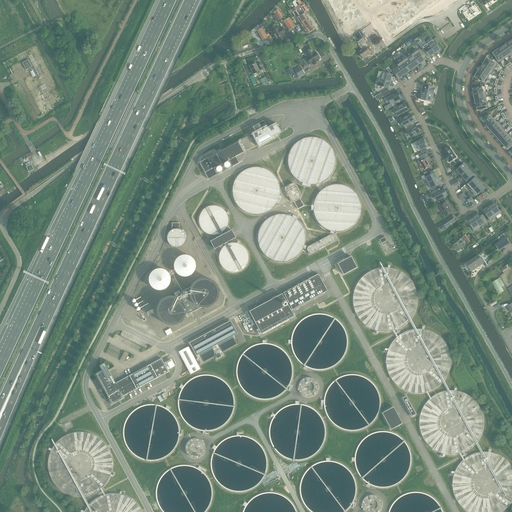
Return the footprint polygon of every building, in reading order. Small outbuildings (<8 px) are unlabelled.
[(293,2),(293,3),(295,7),(292,9),(294,11),(300,8),(304,12),(308,10),(303,3),(302,3),(300,0),(297,2),(297,1),(295,0),(293,2)] [(348,1),(340,7),(344,13),(352,7),(348,1)] [(413,4),(409,8),(415,17),(420,13),(413,4)] [(476,4),(463,13),(469,22),(482,12),(476,4)] [(296,16),(300,23),(308,18),(304,12),(300,8),(294,11),(292,13),(295,17),(296,16)] [(409,8),(404,11),(411,20),(415,17),(409,8)] [(278,10),(275,12),(276,14),(280,20),(283,17),(278,10)] [(404,11),(400,14),(407,23),(411,20),(404,11)] [(356,12),(348,18),(352,24),(360,18),(356,12)] [(400,14),(396,17),(402,26),(407,23),(400,14)] [(396,17),(392,20),(398,29),(402,26),(396,17)] [(290,18),(287,20),(292,28),(295,26),(293,23),(292,21),(290,18)] [(315,29),(308,18),(300,23),(307,34),(315,29)] [(360,18),(352,24),(356,30),(365,24),(360,18)] [(290,30),(292,28),(287,20),(284,22),(290,30)] [(392,20),(388,23),(394,32),(398,29),(392,20)] [(267,37),(270,36),(265,28),(265,27),(266,26),(264,23),(258,26),(260,29),(257,31),(259,34),(258,35),(260,38),(261,37),(262,40),(264,39),(265,40),(267,39),(268,39),(267,38),(267,37)] [(388,23),(383,26),(389,35),(394,32),(388,23)] [(285,38),(283,35),(286,33),(282,27),(279,29),(278,28),(272,32),(278,42),(285,38)] [(355,35),(354,36),(356,40),(358,41),(365,36),(362,31),(355,35)] [(365,41),(363,38),(357,42),(359,44),(358,45),(362,50),(359,52),(363,58),(371,53),(366,47),(368,46),(365,42),(365,41)] [(440,50),(433,40),(428,43),(435,53),(440,50)] [(428,43),(420,49),(425,56),(428,54),(430,57),(435,53),(428,43)] [(508,55),(509,56),(511,53),(511,51),(507,44),(506,44),(505,44),(506,44),(505,45),(502,47),(508,55)] [(508,55),(502,47),(500,48),(499,49),(498,49),(498,50),(504,58),(504,59),(509,56),(508,55)] [(306,58),(303,60),(307,67),(310,65),(312,63),(313,64),(318,61),(318,60),(320,59),(318,57),(319,56),(317,53),(316,54),(315,52),(313,53),(312,52),(313,52),(311,49),(305,52),(308,57),(306,58)] [(420,49),(413,54),(414,56),(420,64),(425,60),(423,58),(425,56),(420,49)] [(504,58),(498,50),(497,50),(496,51),(493,53),(499,61),(500,62),(504,59),(504,58)] [(408,58),(415,68),(420,64),(414,56),(413,54),(408,58)] [(408,58),(403,61),(410,71),(415,68),(408,58)] [(493,68),(494,70),(498,65),(496,64),(487,58),(485,61),(485,62),(484,62),(485,62),(484,63),(493,68)] [(22,63),(26,70),(32,67),(28,60),(22,63)] [(403,61),(398,65),(405,75),(410,71),(403,61)] [(260,73),(263,71),(262,68),(259,70),(256,63),(249,66),(253,75),(260,72),(260,73)] [(490,73),(491,74),(494,70),(493,68),(484,63),(483,63),(483,64),(483,65),(481,67),(490,73)] [(398,65),(392,69),(395,73),(399,79),(405,75),(398,65)] [(487,77),(488,79),(489,78),(488,78),(490,74),(491,74),(490,73),(481,67),(479,70),(479,71),(478,71),(479,71),(478,72),(487,77)] [(299,77),(305,73),(302,69),(296,72),(299,77)] [(390,82),(393,75),(382,72),(380,79),(379,79),(390,82)] [(487,77),(478,72),(477,72),(477,73),(477,74),(475,76),(476,77),(484,82),(485,83),(488,79),(487,77)] [(389,88),(390,82),(379,79),(377,85),(389,88)] [(422,92),(434,95),(435,87),(424,85),(422,92)] [(432,102),(434,95),(422,92),(420,99),(432,102)] [(387,97),(393,107),(396,105),(401,102),(399,100),(402,98),(399,93),(394,95),(393,94),(391,95),(387,97)] [(396,105),(393,107),(398,116),(408,110),(405,103),(398,107),(396,105)] [(486,103),(476,105),(476,106),(476,107),(477,111),(480,110),(480,111),(484,110),(483,109),(487,108),(488,108),(487,103),(486,103)] [(416,120),(413,116),(412,116),(411,114),(400,120),(406,129),(414,125),(413,122),(416,120)] [(493,119),(494,118),(490,114),(489,115),(487,116),(484,118),(484,119),(482,121),(485,123),(485,124),(486,125),(493,119)] [(493,119),(486,125),(487,125),(486,126),(487,126),(490,129),(496,123),(498,121),(497,122),(494,118),(493,119)] [(280,132),(275,123),(267,128),(263,121),(252,127),(255,132),(251,134),(259,147),(273,139),(272,137),(280,132)] [(496,123),(490,129),(492,131),(492,132),(493,132),(493,133),(500,127),(502,125),(498,121),(496,123)] [(415,127),(414,125),(406,129),(410,137),(414,135),(415,136),(421,133),(418,126),(415,127)] [(500,127),(493,133),(494,133),(493,134),(494,134),(495,135),(497,137),(503,131),(505,129),(502,125),(500,127)] [(503,131),(497,137),(499,139),(500,140),(499,140),(500,141),(500,140),(500,141),(507,135),(509,133),(508,134),(505,130),(505,129),(503,131)] [(507,135),(500,141),(501,142),(502,143),(504,145),(511,139),(511,137),(511,136),(509,133),(507,135)] [(246,137),(237,142),(243,152),(252,147),(246,137)] [(288,156),(288,164),(290,171),(295,177),(302,182),(310,184),(319,183),(325,180),(331,175),(334,168),(336,161),(335,154),(332,148),(328,143),(322,139),(316,137),(310,137),(305,138),(299,140),(292,147),(288,156)] [(424,139),(417,142),(420,151),(428,148),(424,139)] [(235,156),(243,152),(237,142),(199,162),(208,179),(239,163),(235,156)] [(448,146),(442,151),(445,155),(447,158),(446,158),(449,162),(450,162),(456,158),(452,151),(449,147),(448,146)] [(425,156),(418,160),(419,163),(422,167),(420,168),(422,171),(430,167),(428,163),(427,162),(429,161),(425,156)] [(464,164),(457,170),(462,176),(469,169),(464,164)] [(233,186),(233,194),(235,201),(240,208),(246,212),(254,214),(263,213),(269,210),(275,205),(279,198),(280,192),(279,184),(276,178),(273,174),(266,169),(261,167),(255,167),(249,168),(243,171),(237,177),(233,186)] [(469,169),(462,176),(467,181),(474,175),(469,169)] [(439,178),(436,172),(426,178),(428,183),(439,178)] [(472,191),(481,183),(476,177),(468,184),(473,190),(472,191)] [(435,187),(442,183),(439,178),(428,183),(431,189),(433,192),(436,190),(435,187)] [(293,202),(294,202),(298,209),(304,205),(300,199),(300,198),(301,196),(295,184),(293,182),(284,187),(285,190),(291,201),(293,202)] [(313,203),(313,211),(315,218),(320,224),(326,229),(335,231),(344,230),(350,227),(356,222),(359,215),(361,208),(360,200),(357,194),(353,190),(347,186),(341,184),(335,183),(329,184),(324,187),(317,194),(313,203)] [(476,196),(485,188),(481,183),(472,191),(476,196)] [(447,195),(444,189),(439,192),(437,189),(436,190),(433,192),(432,192),(437,201),(447,195)] [(443,212),(446,216),(453,212),(446,202),(440,206),(443,212)] [(494,203),(489,207),(496,217),(501,213),(500,211),(499,210),(494,203)] [(203,209),(200,213),(198,217),(199,223),(201,227),(204,231),(207,232),(211,233),(215,233),(220,232),(223,230),(226,226),(227,222),(227,217),(225,212),(222,208),(220,207),(216,205),(212,205),(207,206),(203,209)] [(489,207),(484,210),(490,220),(496,217),(489,207)] [(488,222),(483,215),(480,216),(478,213),(473,216),(473,217),(480,227),(488,222)] [(258,234),(258,242),(260,249),(265,255),(271,260),(279,262),(288,261),(294,258),(300,253),(304,246),(305,239),(304,232),(301,225),(298,221),(291,217),(286,215),(280,215),(274,216),(268,218),(262,225),(258,234)] [(455,220),(452,216),(442,223),(445,227),(455,220)] [(480,227),(473,217),(468,221),(471,226),(469,228),(472,233),(473,233),(475,231),(475,230),(480,227)] [(167,239),(168,242),(169,244),(171,246),(175,247),(178,247),(182,245),(184,243),(186,239),(185,236),(184,233),(182,231),(180,230),(177,229),(174,229),(171,230),(168,233),(167,236),(167,239)] [(231,229),(210,241),(214,249),(235,237),(231,229)] [(454,245),(458,251),(465,246),(463,242),(465,240),(468,244),(472,241),(467,234),(463,236),(463,237),(459,239),(460,240),(454,245)] [(333,235),(330,235),(308,246),(306,249),(309,254),(335,240),(333,235)] [(510,242),(507,237),(499,242),(497,244),(500,249),(510,242)] [(223,246),(220,250),(218,255),(219,260),(221,265),(224,268),(227,270),(231,271),(235,271),(240,269),(243,267),(245,263),(247,260),(247,254),(245,249),(242,246),(240,244),(236,243),(232,242),(227,243),(223,246)] [(174,270),(177,274),(179,275),(182,277),(188,276),(192,274),(194,271),(196,268),(196,264),(195,260),(193,258),(189,255),(187,254),(181,255),(178,257),(176,258),(174,262),(173,266),(174,270)] [(479,255),(468,263),(469,265),(468,266),(472,271),(473,270),(474,270),(475,270),(475,269),(475,268),(480,265),(483,263),(484,263),(484,262),(483,262),(479,255)] [(351,256),(337,264),(343,275),(357,267),(351,256)] [(504,273),(511,267),(509,263),(501,269),(504,273)] [(354,307),(357,314),(361,320),(367,325),(373,329),(383,331),(394,330),(402,326),(409,321),(413,315),(416,309),(418,302),(417,295),(415,287),(412,281),(409,277),(404,272),(397,269),(391,267),(386,266),(380,267),(373,268),(367,272),(361,277),(358,281),(354,289),(353,297),(354,307)] [(149,283),(152,287),(154,289),(157,290),(163,290),(167,288),(169,285),(171,281),(171,278),(170,274),(168,271),(164,269),(162,268),(156,268),(153,270),(151,272),(149,276),(148,279),(149,283)] [(283,293),(288,301),(292,310),(327,291),(318,274),(285,292),(283,293)] [(194,282),(192,286),(190,290),(191,296),(193,301),(196,304),(199,306),(203,307),(207,307),(212,305),(214,303),(217,299),(219,295),(219,290),(217,285),(214,282),(212,280),(208,278),(204,278),(199,279),(194,282)] [(492,283),(499,295),(502,293),(499,289),(505,286),(500,278),(492,283)] [(190,288),(191,287),(174,296),(175,296),(176,296),(177,297),(178,297),(179,298),(180,299),(181,298),(183,301),(183,302),(184,303),(184,304),(185,305),(185,306),(186,308),(186,309),(186,310),(186,311),(186,313),(185,314),(185,315),(184,316),(187,315),(201,307),(200,306),(199,306),(198,306),(197,305),(196,304),(195,304),(194,303),(193,302),(192,301),(192,300),(191,299),(190,298),(189,294),(189,293),(189,291),(189,290),(190,289),(190,288)] [(294,316),(286,302),(282,294),(249,311),(253,319),(261,334),(294,316)] [(160,300),(157,304),(156,308),(156,314),(158,318),(161,322),(164,323),(168,324),(172,324),(177,323),(180,321),(183,317),(184,313),(184,308),(183,303),(180,300),(177,298),(173,296),(170,296),(164,297),(160,300)] [(248,313),(245,314),(252,326),(254,325),(248,313)] [(299,360),(306,366),(312,369),(320,370),(328,369),(335,365),(341,360),(345,354),(347,347),(347,338),(345,331),(341,324),(336,319),(330,316),(322,314),(314,314),(306,317),(299,323),(294,330),(292,337),(292,345),(294,354),(299,360)] [(230,320),(222,325),(189,342),(196,355),(237,333),(232,323),(230,320)] [(386,369),(389,376),(394,383),(399,388),(406,391),(416,393),(426,392),(435,389),(441,384),(446,378),(449,371),(450,364),(450,357),(448,349),(445,343),(442,339),(436,334),(430,331),(424,329),(419,329),(413,329),(406,331),(399,334),(394,339),(391,344),(387,351),(385,360),(386,369)] [(244,390),(251,395),(258,398),(265,399),(273,398),(280,394),(286,390),(290,383),(292,376),(293,367),(290,360),(286,353),(281,349),(276,345),(267,343),(260,344),(251,347),(244,352),(240,359),(237,366),(237,375),(239,383),(244,390)] [(188,346),(178,351),(180,356),(190,374),(200,369),(190,351),(188,346)] [(124,351),(120,358),(125,361),(129,353),(124,351)] [(115,383),(107,367),(95,373),(105,392),(104,393),(105,395),(107,394),(112,404),(123,398),(123,396),(168,372),(161,358),(115,383)] [(331,421),(338,426),(345,429),(352,430),(360,429),(368,425),(373,421),(377,414),(380,407),(380,398),(378,391),(374,384),(369,380),(363,376),(355,374),(347,375),(339,378),(332,383),(327,390),(325,397),(324,406),(327,414),(331,421)] [(185,421),(192,427),(199,429),(206,430),(215,429),(222,426),(227,421),(232,414),(234,407),(234,399),(232,391),(228,385),(223,380),(217,377),(209,375),(201,375),(193,378),(186,383),(181,390),(179,397),(178,406),(181,414),(185,421)] [(420,430),(423,438),(427,444),(433,449),(439,452),(449,454),(460,453),(468,450),(475,445),(479,439),(482,432),(484,425),(484,418),(482,410),(479,404),(475,400),(470,395),(463,392),(457,390),(452,390),(446,390),(440,392),(433,395),(428,400),(424,405),(421,412),(419,421),(420,430)] [(412,416),(415,414),(406,396),(402,398),(412,416)] [(276,450),(283,456),(290,458),(297,459),(306,458),(313,455),(318,450),(323,443),(325,436),(325,427),(323,420),(319,414),(314,409),(308,406),(300,403),(292,404),(284,407),(277,412),(272,419),(270,426),(270,435),(272,443),(276,450)] [(130,451),(137,456),(144,459),(151,460),(160,459),(167,455),(172,451),(177,444),(179,437),(179,428),(177,421),(173,414),(168,410),(162,406),(154,404),(146,405),(138,408),(131,413),(126,420),(124,427),(123,436),(126,444),(130,451)] [(391,429),(402,423),(393,407),(382,413),(391,429)] [(362,478),(369,484),(375,486),(383,487),(391,486),(398,483),(403,478),(408,471),(410,464),(410,455),(408,448),(404,442),(399,437),(393,434),(385,431),(377,432),(369,435),(362,440),(357,447),(355,454),(355,463),(357,471),(362,478)] [(48,472),(51,480),(56,486),(61,491),(68,494),(77,496),(88,495),(97,492),(103,487),(108,481),(111,474),(112,467),(112,460),(110,452),(107,447),(104,442),(98,437),(92,434),(86,432),(81,432),(75,432),(68,434),(61,437),(56,442),(52,447),(49,454),(47,463),(48,472)] [(218,481),(225,487),(232,490),(239,491),(247,489),(254,486),(260,481),(264,475),(266,467),(267,459),(264,451),(260,445),(255,440),(250,437),(241,435),(234,435),(225,438),(218,444),(214,450),(211,457),(211,466),(213,475),(218,481)] [(452,491),(455,499),(460,505),(465,510),(469,511),(498,511),(501,511),(507,506),(511,500),(511,499),(511,467),(511,466),(508,461),(502,457),(496,453),(490,452),(485,451),(479,451),(472,453),(466,457),(460,461),(457,466),(453,473),(452,482),(452,491)] [(307,507),(312,511),(342,511),(343,511),(349,507),(353,500),(355,493),(355,485),(353,477),(349,471),(344,466),(339,463),(330,461),(322,461),(314,464),(307,469),(303,476),(300,483),(300,492),(302,500),(307,507)] [(163,511),(164,511),(203,511),(205,511),(209,504),(211,497),(211,489),(209,481),(205,475),(200,470),(195,467),(186,465),(178,465),(170,468),(163,473),(159,480),(156,487),(156,496),(158,504),(163,511)] [(295,511),(295,509),(291,502),(286,497),(280,494),(272,492),(264,492),(256,495),(249,501),(244,508),(242,511),(295,511)] [(442,511),(441,508),(437,502),(432,497),(427,494),(418,492),(411,492),(402,495),(395,501),(391,507),(389,511),(442,511)] [(142,511),(140,508),(136,503),(131,499),(125,495),(119,493),(113,493),(107,493),(101,495),(94,499),(89,503),(85,508),(83,511),(142,511)]
